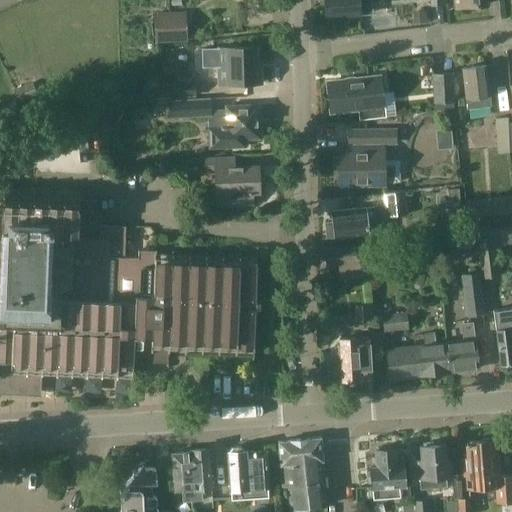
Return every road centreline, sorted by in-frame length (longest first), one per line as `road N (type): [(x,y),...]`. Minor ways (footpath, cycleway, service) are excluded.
road 1 (residential): [(302,416),(298,56)]
road 2 (residential): [(0,434),(302,416)]
road 3 (residential): [(298,56),(511,37)]
road 4 (residential): [(340,415),(511,402)]
